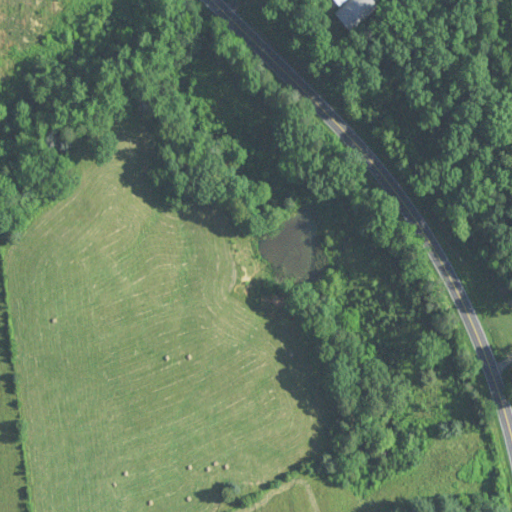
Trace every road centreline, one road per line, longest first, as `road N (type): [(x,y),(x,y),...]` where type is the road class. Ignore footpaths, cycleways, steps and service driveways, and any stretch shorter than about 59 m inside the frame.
road 1 (secondary): [(511,443),(455,287),(396,193),(211,0)]
road 2 (track): [(402,203),(511,145)]
